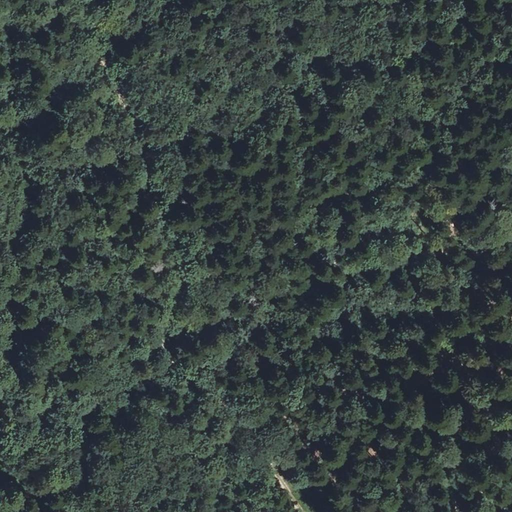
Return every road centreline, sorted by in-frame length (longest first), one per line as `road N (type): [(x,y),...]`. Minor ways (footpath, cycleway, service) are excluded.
road 1 (track): [(77,0),(132,110),(176,264),(178,283),(158,343),(242,425),(302,511)]
road 2 (track): [(9,0),(6,134),(22,157),(26,190),(11,250),(0,388)]
